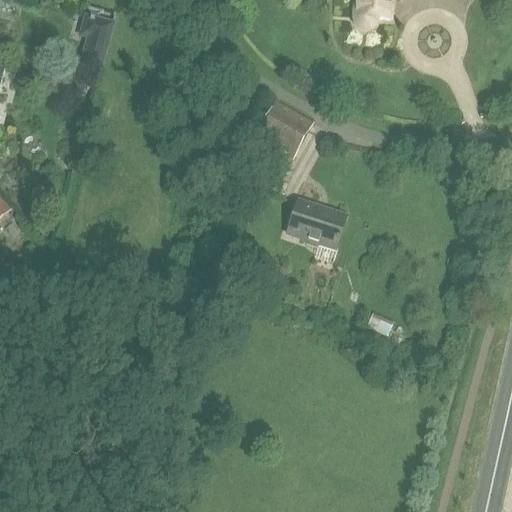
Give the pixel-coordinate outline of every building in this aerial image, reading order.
[(355,0),(354,19),(355,25),(359,29),(364,31),(370,30),(375,26),(377,21),(390,22),(391,0),(355,0)] [(112,26),(85,19),(80,37),(88,39),(82,63),(101,69),(112,26)] [(293,161),(313,125),(275,104),(256,140),(293,161)] [(254,164),(249,179),(272,188),(278,174),(254,164)] [(0,224),(14,212),(0,197),(0,224)] [(298,204),(287,236),(335,252),(346,220),(298,204)] [(268,261),(265,269),(273,272),(276,264),(268,261)]
